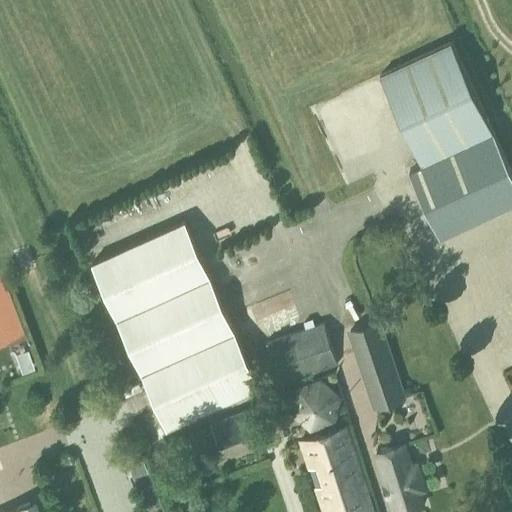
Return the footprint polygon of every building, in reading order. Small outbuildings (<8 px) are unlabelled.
[(450,39),(379,72),(422,163),(493,130),(450,39)] [(441,237),(486,217),(511,204),(511,168),(494,132),(410,171),(441,237)] [(185,220),(93,261),(168,428),(260,386),(185,220)] [(351,330),(376,406),(404,397),(379,321),(351,330)] [(324,322),(267,341),(281,383),(338,363),(324,322)] [(339,396),(321,380),(298,387),(293,412),(311,427),(334,419),(339,396)] [(214,424),(225,451),(256,439),(245,411),(214,424)] [(374,511),(346,424),(301,439),(325,511),(374,511)] [(404,443),(377,452),(396,511),(423,502),(418,488),(424,487),(416,462),(410,463),(404,443)] [(42,511),(36,497),(0,510),(0,511),(42,511)]
